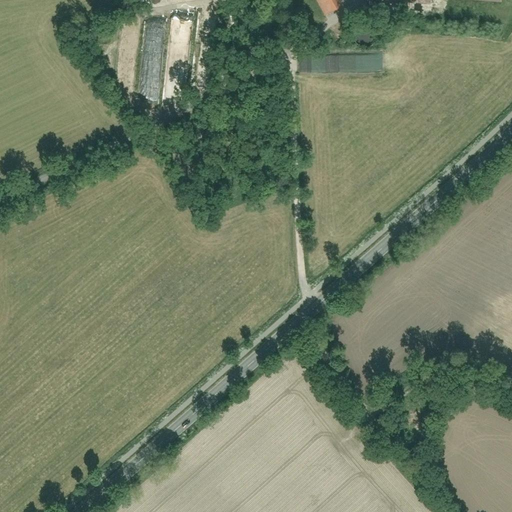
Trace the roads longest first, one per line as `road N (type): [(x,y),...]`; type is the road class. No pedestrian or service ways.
road 1 (tertiary): [(82,511),(511,135)]
road 2 (unclassified): [(284,0),(289,68),(0,206)]
road 3 (track): [(301,320),(451,511)]
road 4 (track): [(289,68),(300,248),(314,308)]
